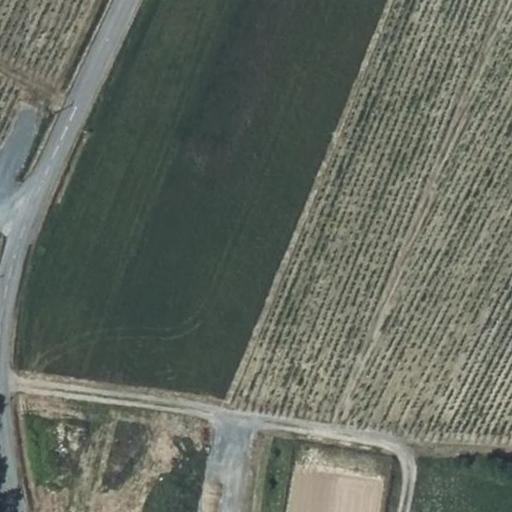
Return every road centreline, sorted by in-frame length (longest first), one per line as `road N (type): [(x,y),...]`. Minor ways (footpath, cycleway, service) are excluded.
road 1 (track): [(0,386),(408,452),(511,457)]
road 2 (tertiary): [(0,336),(19,240),(129,0)]
